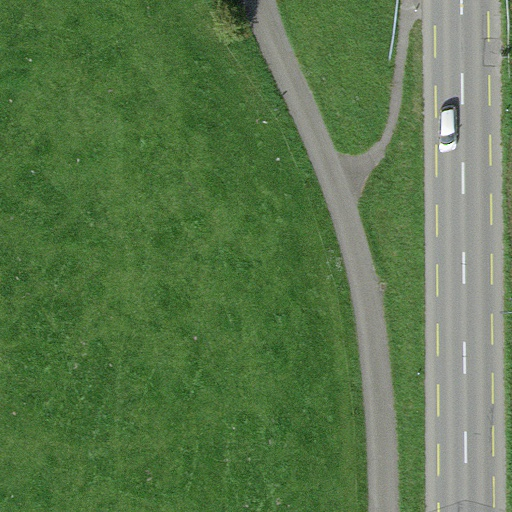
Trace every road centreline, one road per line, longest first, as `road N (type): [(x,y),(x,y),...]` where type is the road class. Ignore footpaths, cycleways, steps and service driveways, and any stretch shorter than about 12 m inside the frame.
road 1 (track): [(264,0),(365,267),(382,386),(387,511)]
road 2 (secondary): [(469,511),(464,0)]
